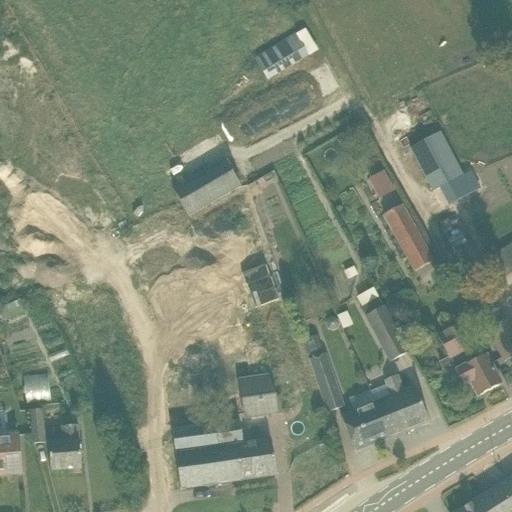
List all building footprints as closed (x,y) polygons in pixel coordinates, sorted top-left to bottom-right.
[(295,35),(255,59),(267,79),(307,55),(295,35)] [(298,83),(307,103),(334,90),(325,70),(298,83)] [(408,149),(431,193),(462,177),(439,133),(408,149)] [(407,137),(399,142),(403,149),(411,145),(407,137)] [(171,190),(187,218),(240,187),(223,159),(171,190)] [(383,172),(374,177),(384,196),(393,191),(383,172)] [(246,195),(184,222),(208,279),(271,252),(246,195)] [(383,216),(414,272),(432,262),(401,206),(383,216)] [(180,229),(135,245),(181,377),(222,363),(215,345),(208,348),(202,328),(213,324),(180,229)] [(511,243),(487,259),(500,281),(511,273),(511,243)] [(154,411),(111,295),(74,309),(116,425),(154,411)] [(359,309),(389,363),(408,353),(378,298),(359,309)] [(2,308),(8,321),(24,314),(19,301),(2,308)] [(482,323),(503,363),(511,358),(511,332),(510,328),(497,315),(482,323)] [(436,336),(448,359),(439,363),(448,382),(458,377),(463,386),(470,383),(477,397),(501,385),(485,355),(472,362),(466,352),(474,348),(461,323),(436,336)] [(301,341),(325,413),(343,408),(326,355),(322,356),(316,336),(301,341)] [(268,376),(237,380),(242,423),(278,417),(275,398),(268,376)] [(373,402),(340,416),(354,452),(428,423),(414,386),(403,391),(397,376),(383,382),(385,387),(370,393),(373,402)] [(30,411),(32,445),(44,444),(42,410),(30,411)] [(240,420),(172,430),(175,454),(180,489),(276,476),(271,440),(243,444),(240,420)] [(61,440),(48,441),(50,472),(81,469),(78,427),(61,428),(61,440)] [(0,435),(0,475),(20,474),(17,434),(0,435)] [(511,511),(511,477),(458,511),(511,511)]
